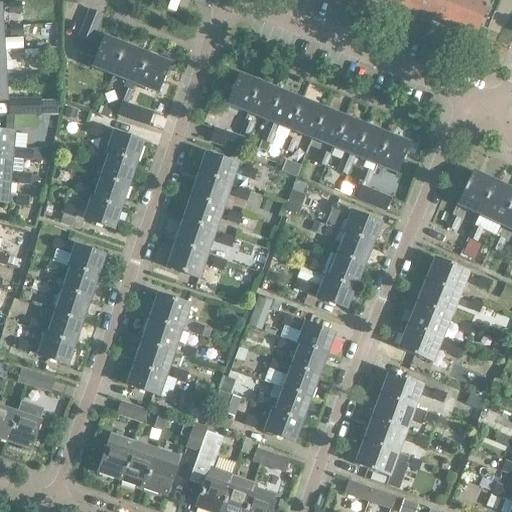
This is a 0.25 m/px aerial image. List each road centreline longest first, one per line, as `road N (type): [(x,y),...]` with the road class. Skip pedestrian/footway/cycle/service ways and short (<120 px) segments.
road 1 (residential): [(53,505),(223,0)]
road 2 (residential): [(302,511),(465,92)]
road 3 (residential): [(465,92),(239,0)]
